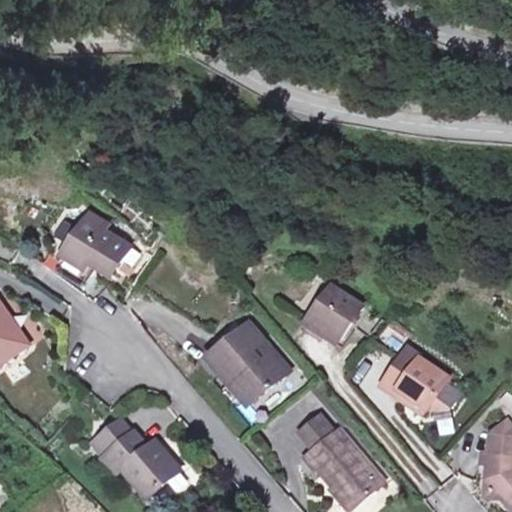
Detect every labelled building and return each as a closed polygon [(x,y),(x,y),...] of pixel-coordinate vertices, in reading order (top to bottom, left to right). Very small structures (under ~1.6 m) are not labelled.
[(131,231),(81,198),(58,234),(62,237),(54,251),(89,274),(100,255),(110,261),(131,231)] [(305,322),(336,341),(356,309),(325,290),(305,322)] [(2,293),(0,294),(0,363),(4,369),(39,345),(2,293)] [(404,329),(388,351),(414,370),(396,396),(410,406),(413,401),(442,421),(443,420),(462,392),(464,390),(434,369),(439,362),(421,350),(425,344),(404,329)] [(210,363),(229,385),(232,388),(235,383),(255,406),(288,380),(251,332),(210,363)] [(477,402),(462,392),(443,420),(447,422),(465,419),(477,402)] [(413,401),(410,406),(438,426),(442,421),(413,401)] [(74,439),(86,452),(113,428),(101,415),(74,439)] [(297,431),(307,444),(323,429),(311,415),(297,431)] [(511,419),(511,418),(495,431),(493,448),(483,448),(481,464),(491,466),(489,488),(496,498),(511,502),(511,419)] [(330,423),(323,429),(307,444),(301,449),(310,461),(313,460),(349,500),(378,475),(330,423)] [(103,464),(129,492),(161,463),(135,434),(128,441),(114,426),(113,428),(86,452),(84,453),(98,468),(103,464)]
